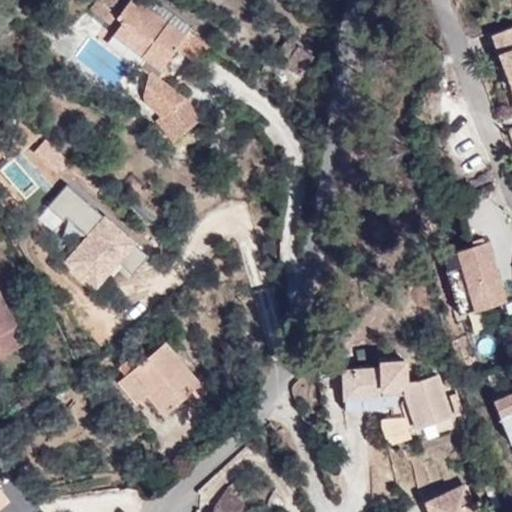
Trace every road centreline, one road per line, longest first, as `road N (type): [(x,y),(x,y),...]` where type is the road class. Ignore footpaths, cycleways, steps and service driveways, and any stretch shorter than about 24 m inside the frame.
road 1 (residential): [(304,316),(354,0)]
road 2 (residential): [(442,0),(511,178)]
road 3 (residential): [(149,511),(278,397)]
road 4 (residential): [(278,397),(277,418),(317,498),(333,511)]
